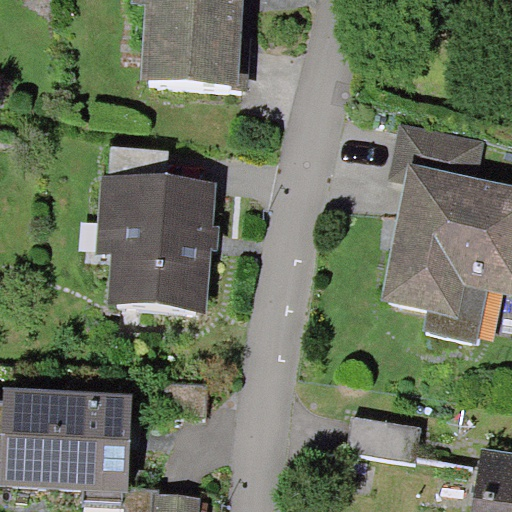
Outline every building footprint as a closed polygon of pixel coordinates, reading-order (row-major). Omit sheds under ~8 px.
[(244,0),(129,0),(129,6),(147,7),(144,85),(240,89),(244,0)] [(487,145),(397,131),(387,193),(408,196),(388,318),(438,326),(436,337),(485,344),(492,303),(511,306),(511,196),(480,191),(487,145)] [(211,192),(100,187),(96,257),(113,262),(110,310),(205,315),(211,192)] [(165,421),(207,421),(208,389),(166,388),(165,421)] [(134,399),(6,393),(5,408),(0,407),(0,477),(1,478),(0,491),(127,498),(130,498),(130,491),(134,399)] [(422,431),(353,419),(347,455),(416,467),(422,431)] [(511,511),(511,456),(483,452),(473,511),(511,511)] [(159,493),(130,491),(130,498),(127,498),(126,511),(153,511),(154,497),(159,498),(159,493)] [(159,498),(154,497),(153,511),(202,511),(203,501),(159,498)]
